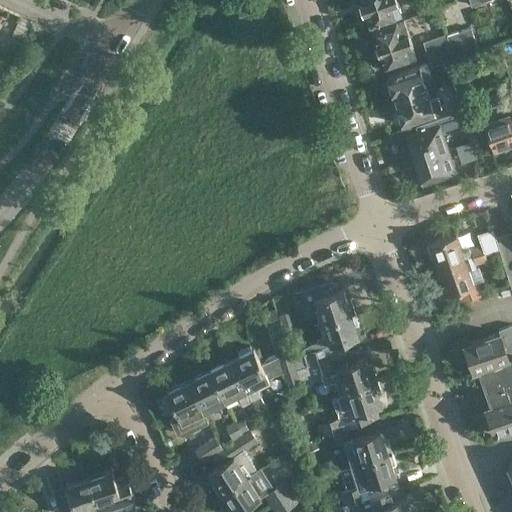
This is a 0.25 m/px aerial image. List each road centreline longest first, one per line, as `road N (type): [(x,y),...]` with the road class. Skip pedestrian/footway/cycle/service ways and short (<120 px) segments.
road 1 (residential): [(112,382),(248,287),(378,226)]
road 2 (residential): [(473,511),(378,226)]
road 3 (residential): [(378,226),(303,0)]
road 4 (tertiary): [(0,215),(114,43)]
road 5 (residential): [(0,481),(112,382)]
road 6 (residential): [(176,511),(112,382)]
road 7 (residential): [(378,226),(511,181)]
